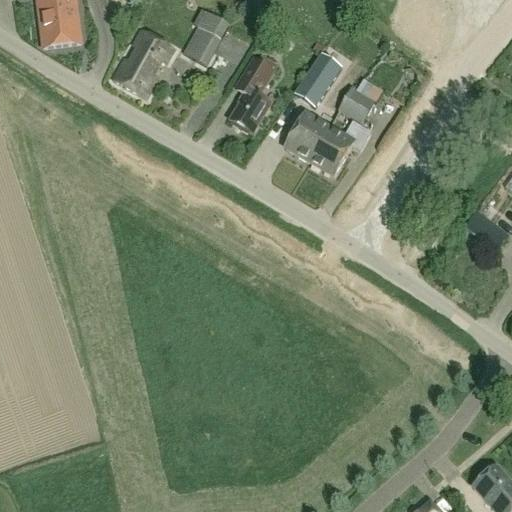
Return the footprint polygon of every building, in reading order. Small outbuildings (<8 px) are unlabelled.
[(80,48),(74,0),(37,5),(43,53),(80,48)] [(192,29),(196,32),(182,58),(206,71),(229,31),(200,15),(192,29)] [(161,67),(164,69),(173,54),(139,35),(131,50),(135,52),(128,66),(123,64),(111,85),(145,104),(157,82),(153,80),(161,67)] [(321,59),(294,98),(314,112),(341,72),(321,59)] [(233,95),(242,101),(238,107),(240,108),(229,125),(232,127),(230,129),(248,141),(250,138),(251,139),(269,109),(258,102),(263,94),(262,94),(272,78),(277,69),(261,60),(256,68),(252,65),(233,95)] [(338,116),(356,92),(361,85),(344,75),(339,84),(337,83),(322,108),(338,117),(338,116)] [(356,94),(356,92),(338,116),(338,117),(361,130),(381,97),(364,86),(358,95),(356,94)] [(308,167),(329,133),(304,118),(284,153),(308,167)] [(329,133),(308,167),(333,182),(350,152),(358,157),(370,138),(352,127),(343,141),(329,133)] [(496,257),(508,241),(476,217),(464,233),(496,257)] [(431,230),(421,243),(421,244),(430,251),(441,238),(431,230)] [(471,491),(489,511),(511,511),(511,489),(495,470),(471,491)]
